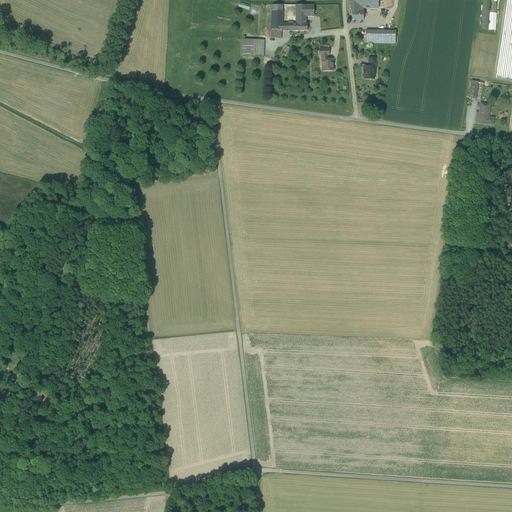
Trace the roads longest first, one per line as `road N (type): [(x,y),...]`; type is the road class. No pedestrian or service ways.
road 1 (unclassified): [(210,100),(254,469)]
road 2 (unclassified): [(254,469),(170,492),(57,504),(0,501)]
road 3 (unclassified): [(511,487),(254,469)]
road 4 (unclassified): [(210,100),(153,93),(0,51)]
road 5 (unclassified): [(511,138),(357,119)]
road 6 (unclassified): [(357,119),(210,100)]
